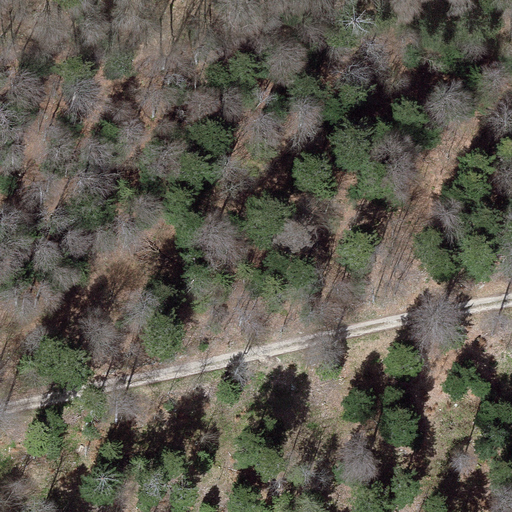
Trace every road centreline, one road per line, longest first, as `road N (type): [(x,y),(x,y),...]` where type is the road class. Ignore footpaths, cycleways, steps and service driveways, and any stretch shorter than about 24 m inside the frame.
road 1 (track): [(0,345),(368,120),(511,51)]
road 2 (track): [(511,300),(0,407)]
